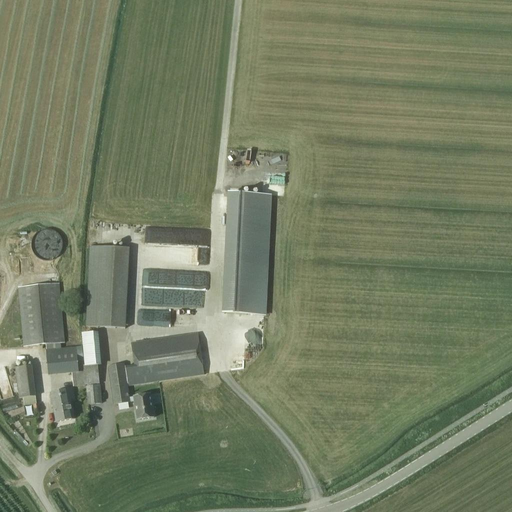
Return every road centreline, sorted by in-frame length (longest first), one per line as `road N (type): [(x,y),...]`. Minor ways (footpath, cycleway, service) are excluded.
road 1 (tertiary): [(332,511),(511,410)]
road 2 (track): [(322,511),(300,460),(216,362)]
